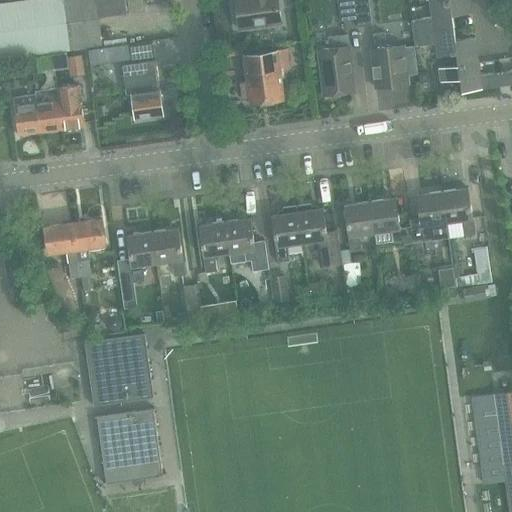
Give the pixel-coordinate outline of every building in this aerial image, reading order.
[(149,0),(131,0),(102,4),(107,35),(154,28),(149,0)] [(236,0),(240,29),(281,23),(278,0),(236,0)] [(337,0),(340,20),(357,18),(355,0),(337,0)] [(355,0),(357,18),(358,27),(372,25),(369,0),(355,0)] [(411,20),(413,33),(454,28),(452,16),(471,13),(469,0),(467,0),(430,5),(432,17),(411,20)] [(437,57),(458,54),(476,51),(474,37),(456,40),(454,28),(413,33),(415,47),(436,44),(437,57)] [(371,49),(376,88),(409,83),(404,45),(386,47),(384,32),(373,33),(375,49),(371,49)] [(328,37),(330,49),(318,50),(324,95),(355,91),(350,46),(349,46),(348,35),(328,37)] [(146,92),(132,94),(136,120),(164,116),(157,67),(153,42),(130,45),(135,84),(144,83),(146,92)] [(241,82),(243,95),(249,94),(250,105),(285,100),(278,50),(243,54),(247,81),(241,82)] [(476,51),(458,54),(459,65),(439,68),(441,82),(460,79),(462,92),(502,86),(500,72),(480,75),(478,62),(476,51)] [(30,57),(32,72),(54,69),(52,54),(30,57)] [(68,56),(70,77),(83,75),(80,55),(68,56)] [(511,70),(500,72),(502,86),(511,84),(511,70)] [(430,81),(428,71),(418,72),(420,82),(430,81)] [(79,84),(58,87),(63,129),(83,127),(85,127),(85,124),(80,89),(79,84)] [(58,87),(35,90),(36,95),(42,132),(63,129),(58,87)] [(42,132),(36,95),(14,98),(19,135),(42,132)] [(468,187),(442,191),(447,222),(462,220),(464,236),(475,235),(472,211),(471,211),(468,187)] [(447,222),(442,191),(417,195),(420,218),(419,219),(422,242),(434,240),(432,225),(447,222)] [(395,197),(370,201),(375,233),(389,231),(391,246),(402,245),(400,221),(398,221),(395,197)] [(375,233),(370,201),(344,205),(348,229),(347,229),(350,252),(362,251),(359,235),(375,233)] [(310,204),(297,206),(297,211),(302,243),(317,240),(319,256),(320,267),(340,264),(336,230),(327,231),(326,231),(323,208),(311,209),(310,204)] [(283,213),(272,215),(275,239),(274,239),(278,262),(289,260),(287,245),(302,243),(297,211),(297,206),(282,208),(283,213)] [(250,218),(224,222),(229,253),(230,263),(251,260),(252,270),(268,268),(264,240),(255,242),(254,242),(250,218)] [(72,223),(80,277),(82,276),(84,289),(94,287),(88,247),(105,245),(101,219),(72,223)] [(229,253),(224,222),(199,225),(203,249),(202,249),(205,272),(217,271),(214,255),(229,253)] [(70,278),(80,277),(72,223),(44,227),(48,253),(67,250),(70,278)] [(178,228),(153,231),(157,263),(172,261),(174,277),(185,275),(182,251),(181,252),(178,228)] [(157,263),(153,231),(127,235),(130,259),(129,259),(133,282),(144,281),(142,265),(157,263)] [(477,274),(478,281),(478,285),(492,283),(491,279),(487,246),(474,248),(477,274)] [(344,264),(347,287),(362,285),(358,262),(344,264)] [(458,263),(452,263),(455,284),(455,288),(459,287),(461,287),(478,285),(478,281),(477,274),(459,277),(458,263)] [(191,265),(190,282),(201,283),(202,266),(191,265)] [(452,266),(437,268),(440,286),(455,284),(452,266)] [(270,277),(274,301),(288,299),(285,275),(270,277)] [(437,275),(420,277),(421,289),(438,287),(437,275)] [(485,284),(463,289),(466,299),(488,294),(485,285),(485,284)] [(493,284),(485,285),(488,294),(488,297),(496,296),(493,284)] [(199,305),(196,285),(184,286),(188,311),(200,310),(199,305)] [(12,287),(14,299),(22,298),(20,286),(12,287)] [(212,303),(199,305),(200,310),(201,317),(213,315),(212,303)] [(161,311),(154,312),(156,323),(163,322),(161,311)] [(110,318),(107,322),(108,328),(112,331),(118,330),(121,326),(121,320),(116,317),(110,318)] [(63,328),(65,338),(88,334),(86,321),(65,324),(62,325),(63,328)] [(84,342),(93,406),(154,397),(145,334),(84,342)] [(511,511),(511,392),(494,395),(503,464),(501,464),(503,478),(505,478),(505,481),(509,511),(511,511)] [(153,409),(155,409),(155,408),(95,417),(95,418),(97,417),(106,482),(104,482),(104,483),(164,475),(164,474),(162,474),(153,409)]
